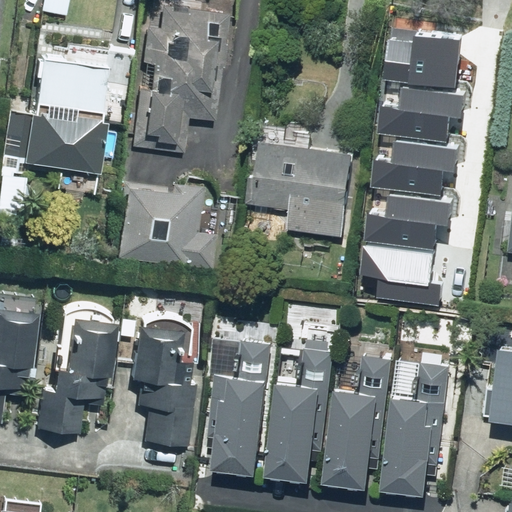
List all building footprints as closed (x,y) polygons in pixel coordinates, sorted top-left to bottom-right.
[(160,27),(144,26),(136,147),(166,149),(167,142),(174,143),(176,117),(213,119),(216,76),(223,76),(228,8),(161,3),(160,27)] [(391,28),(385,78),(453,86),(459,36),(391,28)] [(94,171),(105,62),(37,55),(32,111),(8,109),(0,186),(0,218),(27,221),(31,182),(34,183),(36,165),(94,171)] [(401,106),(381,103),(377,132),(443,140),(446,112),(459,113),(461,94),(403,87),(401,106)] [(345,237),(352,151),(312,148),(313,131),(287,129),(286,142),(257,140),(254,173),(250,173),(248,204),(288,207),(286,233),(345,237)] [(396,161),(375,159),(371,188),(437,196),(441,167),(453,169),(455,150),(398,143),(396,161)] [(201,187),(121,180),(114,262),(211,270),(214,231),(198,229),(201,187)] [(391,212),(371,210),(367,239),(433,247),(437,218),(449,220),(451,201),(394,194),(391,212)] [(366,245),(362,274),(383,277),(380,295),(438,302),(440,283),(428,282),(432,253),(366,245)] [(80,307),(79,320),(68,320),(65,369),(53,368),(52,389),(38,389),(35,430),(81,433),(83,399),(102,400),(103,376),(107,376),(110,322),(94,321),(95,308),(80,307)] [(24,377),(30,313),(0,310),(0,420),(3,388),(17,389),(18,377),(24,377)] [(177,331),(132,326),(127,381),(136,382),(134,404),(146,405),(143,436),(160,438),(159,445),(186,448),(195,359),(175,357),(177,331)] [(257,472),(268,342),(240,339),(237,373),(217,371),(208,468),(257,472)] [(511,345),(496,344),(491,387),(486,387),(483,415),(500,417),(499,419),(511,419),(511,345)] [(324,410),(331,350),(304,347),(300,383),(272,380),(262,471),(308,476),(315,409),(324,410)] [(380,436),(389,358),(360,355),(357,387),(330,384),(320,481),(366,486),(371,435),(380,436)] [(447,362),(417,360),(415,394),(388,392),(381,489),(427,493),(432,419),(442,420),(447,362)] [(0,511),(37,511),(38,504),(4,501),(3,510),(0,509),(0,511)]
